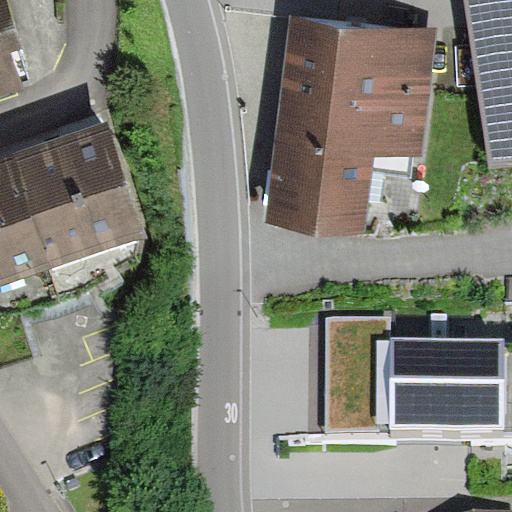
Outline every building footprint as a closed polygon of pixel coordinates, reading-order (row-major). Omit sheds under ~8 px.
[(0,0),(0,70),(31,61),(12,0),(0,0)] [(511,0),(467,0),(495,164),(511,161),(511,0)] [(361,235),(369,154),(425,160),(439,32),(289,16),(267,225),(361,235)] [(0,148),(0,362),(38,345),(31,323),(90,300),(138,263),(137,226),(151,222),(111,108),(0,148)] [(329,322),(326,432),(511,437),(511,339),(386,336),(386,323),(329,322)]
